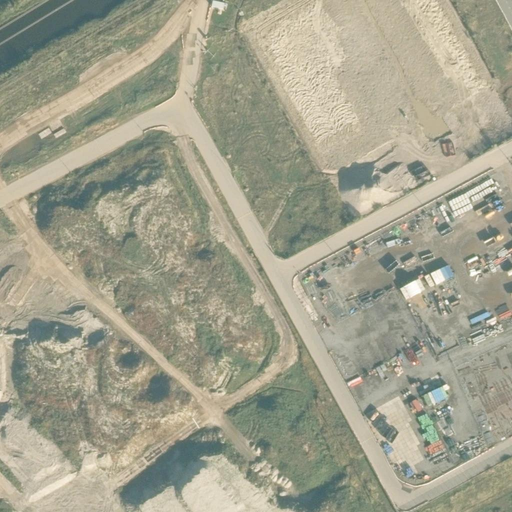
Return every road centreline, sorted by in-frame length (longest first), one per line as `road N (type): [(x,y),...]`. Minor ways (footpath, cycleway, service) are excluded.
road 1 (unclassified): [(0,197),(180,107),(275,273)]
road 2 (unclassified): [(275,273),(398,495),(418,495),(511,444)]
road 3 (unclassified): [(275,273),(511,147)]
